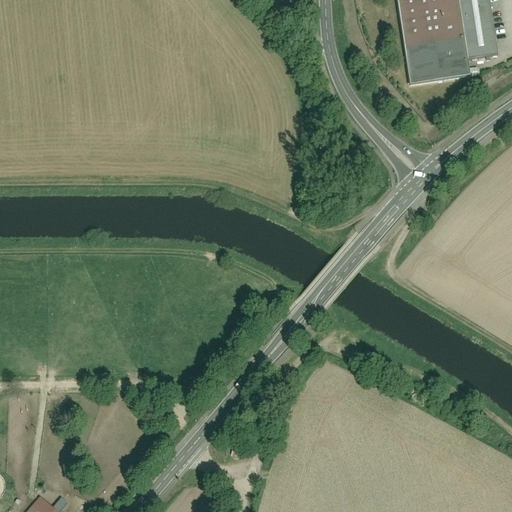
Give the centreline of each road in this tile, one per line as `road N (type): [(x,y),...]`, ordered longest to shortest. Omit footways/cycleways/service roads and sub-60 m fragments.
road 1 (track): [(511,432),(450,387),(324,345),(283,376),(257,432),(241,497)]
road 2 (secondary): [(191,447),(422,180)]
road 3 (secondary): [(422,180),(343,94),(324,0)]
